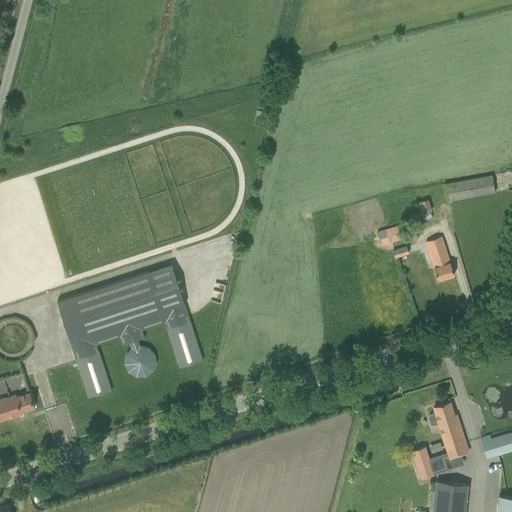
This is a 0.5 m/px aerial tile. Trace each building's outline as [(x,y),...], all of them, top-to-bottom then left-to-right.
[(492,175),(444,184),(447,201),(495,192),(492,175)] [(416,202),(423,221),(433,217),(426,198),(416,202)] [(405,224),(377,232),(381,245),(409,236),(405,224)] [(438,280),(454,275),(450,262),(449,262),(441,236),(426,241),(434,267),(438,280)] [(408,253),(406,247),(393,251),(395,257),(408,253)] [(149,271),(57,301),(76,360),(88,398),(111,390),(99,353),(97,345),(119,338),(122,345),(129,343),(130,347),(124,355),(123,364),(128,373),(136,377),(145,376),(152,371),(156,362),(154,353),(148,347),(139,345),(137,340),(145,337),(143,330),(165,323),(167,330),(179,368),(202,360),(191,322),(187,311),(184,303),(162,311),(149,271)] [(17,396),(16,395),(0,399),(0,420),(22,413),(22,411),(35,407),(30,392),(17,396)] [(425,446),(411,450),(421,479),(435,474),(434,474),(464,464),(461,454),(468,452),(456,414),(454,415),(450,402),(434,407),(435,412),(430,414),(428,416),(430,424),(434,424),(439,423),(448,452),(429,458),(425,446)] [(510,451),(505,434),(481,441),(487,458),(510,451)] [(438,443),(431,448),(433,452),(440,447),(438,443)] [(466,511),(470,483),(437,480),(435,491),(430,491),(429,505),(434,506),(432,511),(466,511)] [(511,496),(498,495),(497,505),(511,506),(511,496)]
